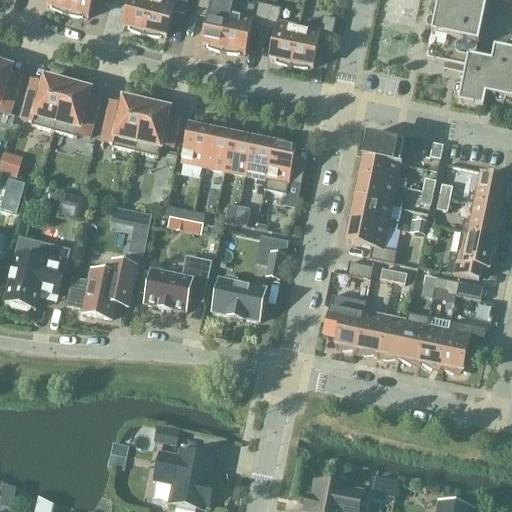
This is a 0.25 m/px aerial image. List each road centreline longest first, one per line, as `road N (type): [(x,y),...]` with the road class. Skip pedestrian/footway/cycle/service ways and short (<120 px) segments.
road 1 (residential): [(342,111),(0,25)]
road 2 (residential): [(284,376),(210,361),(0,345)]
road 3 (residential): [(284,376),(342,111)]
road 4 (residential): [(497,422),(284,376)]
road 5 (residential): [(511,147),(342,111)]
road 6 (residential): [(255,511),(284,376)]
